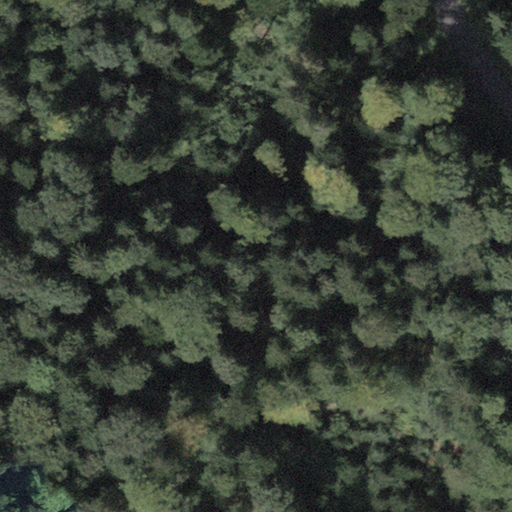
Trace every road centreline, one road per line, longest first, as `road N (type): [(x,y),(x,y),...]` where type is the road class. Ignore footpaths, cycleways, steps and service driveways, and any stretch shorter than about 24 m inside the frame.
road 1 (track): [(0,212),(116,136),(227,0)]
road 2 (unclassified): [(511,112),(441,0)]
